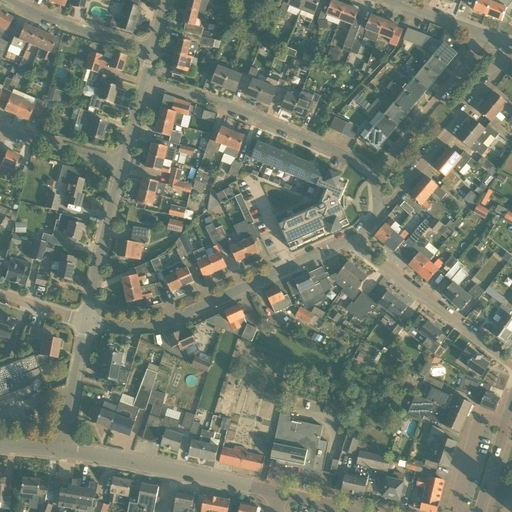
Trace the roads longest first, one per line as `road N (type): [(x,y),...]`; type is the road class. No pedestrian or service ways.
road 1 (residential): [(349,241),(173,320),(143,327),(85,320)]
road 2 (residential): [(372,175),(250,115),(145,80)]
road 3 (tertiary): [(280,494),(62,451)]
road 4 (residential): [(511,365),(349,241)]
road 5 (residential): [(511,53),(392,201),(379,203)]
road 6 (residential): [(372,175),(484,35)]
road 7 (residential): [(85,320),(123,162)]
road 8 (residential): [(153,49),(8,0)]
road 9 (residential): [(123,162),(0,130)]
